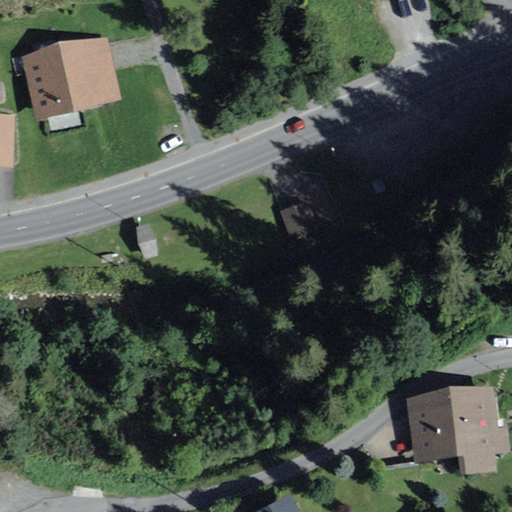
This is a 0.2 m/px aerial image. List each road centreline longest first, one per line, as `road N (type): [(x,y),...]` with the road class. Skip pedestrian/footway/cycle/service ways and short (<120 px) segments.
road 1 (secondary): [(511,42),(210,169),(103,208),(0,233)]
road 2 (residential): [(511,356),(407,392),(321,457),(270,478),(119,511)]
